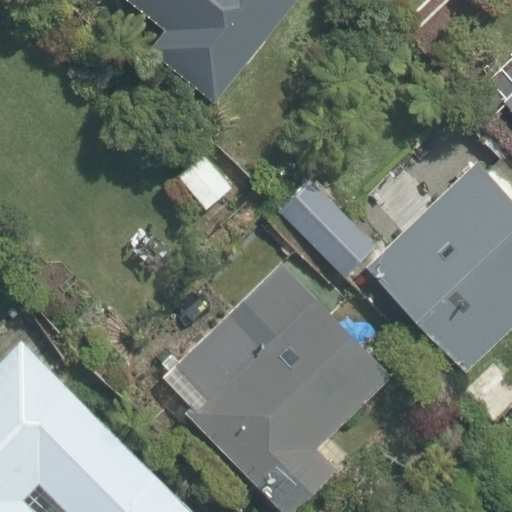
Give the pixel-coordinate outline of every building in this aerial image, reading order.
[(115,0),(220,82),(284,0),(115,0)] [(511,100),(495,117),(511,134),(511,100)] [(511,324),(511,208),(467,164),(356,275),(458,378),(511,324)] [(307,183),(279,209),(339,274),(367,248),(307,183)] [(310,447),(383,377),(268,257),(143,376),(272,511),(281,511),(329,467),(310,447)] [(36,478),(68,511),(199,511),(22,327),(0,347),(0,511),(33,511),(18,495),(36,478)] [(511,404),(511,372),(498,358),(459,395),(489,427),(511,404)]
